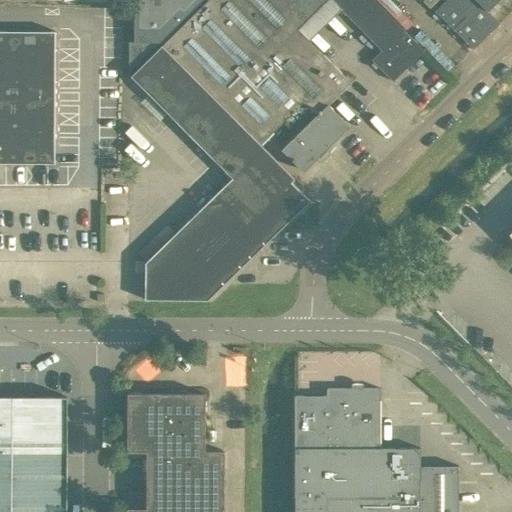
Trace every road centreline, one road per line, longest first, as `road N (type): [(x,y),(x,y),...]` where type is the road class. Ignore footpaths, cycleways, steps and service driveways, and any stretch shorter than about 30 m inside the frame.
road 1 (unclassified): [(511,55),(333,232),(314,265),(311,332)]
road 2 (unknown): [(0,188),(68,187),(84,171),(81,27),(70,14),(0,12)]
road 3 (unclassified): [(511,434),(419,344),(388,334),(311,332)]
road 4 (unclassified): [(95,335),(311,332)]
road 5 (unclassified): [(96,511),(95,335)]
